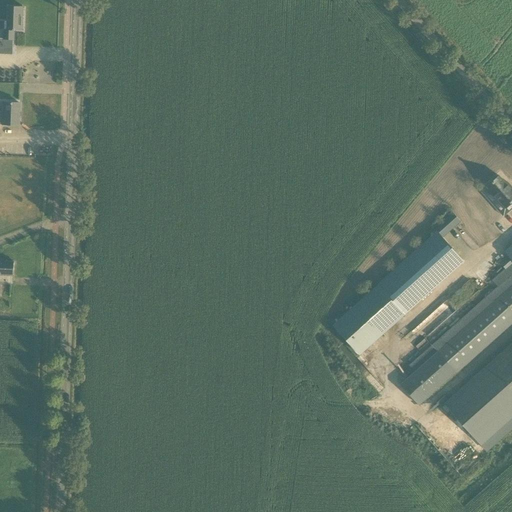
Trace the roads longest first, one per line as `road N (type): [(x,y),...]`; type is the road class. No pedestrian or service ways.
road 1 (secondary): [(61,511),(78,0)]
road 2 (unclassified): [(511,120),(403,0)]
